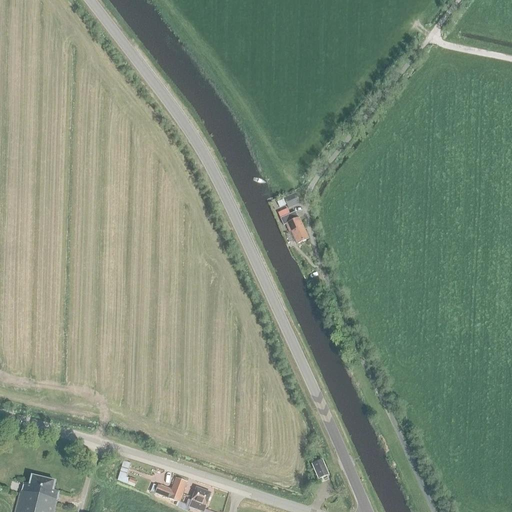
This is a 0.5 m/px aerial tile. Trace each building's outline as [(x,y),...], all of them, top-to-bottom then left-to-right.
[(283,199),(288,210),(300,205),(295,194),(283,199)] [(308,239),(298,218),(297,219),(294,213),(279,219),(283,226),(285,225),(289,234),(290,233),(296,245),(308,239)] [(318,480),(327,475),(320,462),(311,466),(318,480)] [(119,482),(127,483),(129,473),(121,472),(119,482)] [(13,511),(53,511),(58,492),(52,490),(54,482),(30,476),(28,485),(23,484),(21,492),(19,492),(13,511)] [(154,495),(184,505),(187,497),(181,495),(185,483),(174,479),(170,490),(157,486),(154,495)] [(195,489),(188,508),(198,511),(203,511),(209,494),(195,489)]
